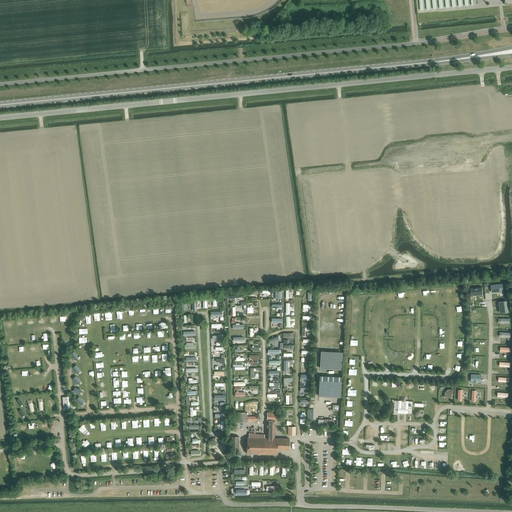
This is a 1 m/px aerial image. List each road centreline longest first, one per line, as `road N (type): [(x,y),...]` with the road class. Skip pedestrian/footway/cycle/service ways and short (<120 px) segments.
road 1 (unclassified): [(0,117),(511,67)]
road 2 (secondary): [(0,105),(483,55)]
road 3 (residential): [(228,504),(479,511)]
road 4 (unknown): [(214,436),(209,324),(202,315),(205,437)]
road 5 (unclassified): [(164,67),(0,84)]
road 6 (unknown): [(297,439),(299,311)]
